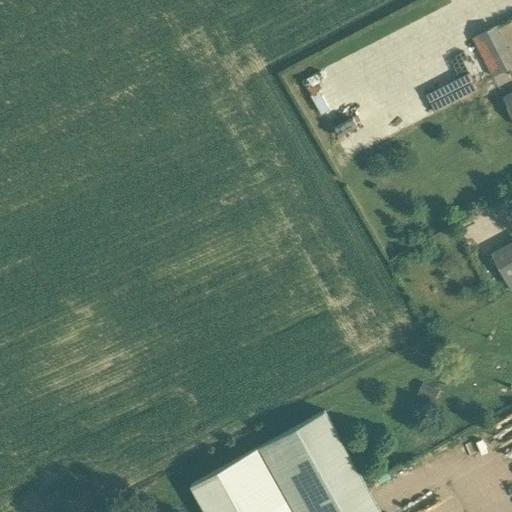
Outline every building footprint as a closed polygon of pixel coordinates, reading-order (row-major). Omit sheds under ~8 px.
[(472,36),(492,77),(511,67),(511,61),(494,25),(472,36)] [(511,93),(503,98),(511,114),(511,93)] [(511,241),(491,252),(511,289),(511,288),(511,241)] [(381,511),(323,407),(258,445),(296,511),(381,511)] [(205,511),(292,511),(257,449),(191,486),(205,511)]
